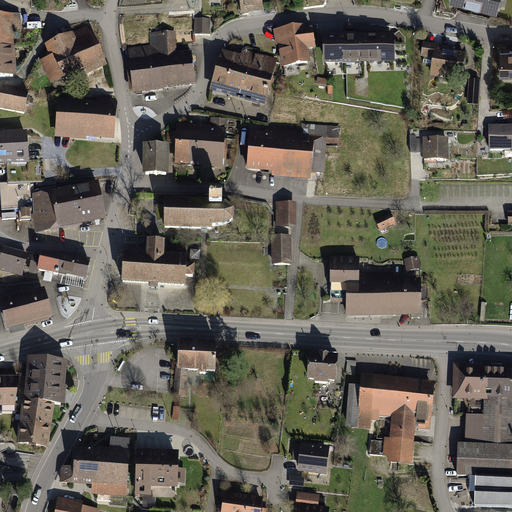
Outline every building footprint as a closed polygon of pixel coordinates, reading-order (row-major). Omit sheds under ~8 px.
[(257,0),(234,0),(237,19),(260,15),(257,0)] [(497,0),(447,0),(447,6),(494,17),(497,0)] [(21,11),(0,12),(0,77),(18,76),(16,42),(22,42),(21,11)] [(211,21),(194,20),(193,38),(210,38),(211,21)] [(52,57),(42,62),(54,87),(68,80),(70,84),(109,66),(90,25),(47,45),(52,57)] [(279,46),(284,69),(312,65),(310,51),(317,50),(314,30),(306,31),(305,26),(275,31),(277,47),(279,46)] [(151,47),(130,50),(136,96),(192,88),(189,56),(176,58),(176,33),(151,35),(151,47)] [(359,36),(318,37),(320,68),(390,66),(389,39),(359,40),(359,36)] [(466,51),(422,45),(419,60),(430,62),(428,78),(447,80),(448,75),(462,78),(466,51)] [(269,99),(279,60),(243,51),(242,56),(224,51),(215,85),(269,99)] [(511,53),(496,53),(496,75),(511,74),(511,53)] [(34,93),(5,88),(1,110),(30,116),(34,93)] [(121,105),(60,100),(57,136),(118,141),(121,105)] [(226,130),(177,127),(174,164),(224,167),(226,130)] [(511,127),(487,127),(487,153),(511,153),(511,161),(511,127)] [(24,134),(0,135),(0,166),(27,164),(24,134)] [(445,140),(422,140),(422,163),(445,164),(445,140)] [(312,146),(247,142),(245,174),(271,175),(270,180),(310,182),(312,146)] [(169,149),(144,149),(143,178),(169,179),(169,149)] [(102,182),(33,194),(39,231),(108,219),(102,182)] [(211,201),(165,200),(165,230),(214,232),(214,228),(227,228),(236,222),(236,211),(226,203),(226,197),(212,196),(211,201)] [(294,205),(275,205),(275,232),(294,231),(294,205)] [(389,215),(373,223),(378,234),(394,227),(389,215)] [(290,238),(269,238),(269,268),(290,268),(290,238)] [(149,255),(125,255),(124,285),(187,287),(189,257),(167,256),(167,242),(149,241),(149,255)] [(7,248),(1,270),(24,276),(29,254),(7,248)] [(45,270),(90,278),(94,259),(46,250),(44,259),(34,257),(31,275),(43,277),(45,270)] [(359,260),(328,260),(328,287),(343,287),(344,319),(420,318),(419,276),(359,276),(359,260)] [(1,303),(8,332),(53,320),(46,292),(1,303)] [(218,347),(178,345),(176,373),(216,376),(218,347)] [(312,355),(310,381),(339,384),(341,357),(312,355)] [(63,364),(31,361),(27,399),(24,399),(20,444),(46,447),(50,403),(62,405),(63,389),(61,389),(63,364)] [(511,367),(452,366),(451,400),(485,402),(484,420),(467,419),(466,449),(456,448),(455,481),(471,482),(511,482),(511,367)] [(19,377),(0,376),(0,402),(15,403),(19,377)] [(389,466),(414,468),(418,426),(433,428),(436,383),(364,377),(363,387),(360,429),(372,430),(372,421),(380,421),(380,417),(394,418),(392,440),(386,440),(384,459),(390,460),(389,466)] [(347,428),(360,429),(363,387),(351,386),(347,428)] [(331,448),(303,445),(299,474),(328,477),(331,448)] [(132,450),(80,447),(79,467),(64,466),(63,483),(95,485),(94,495),(129,497),(132,450)] [(184,452),(139,450),(137,495),(154,496),(154,487),(182,489),(184,452)] [(511,511),(511,482),(471,482),(471,511),(511,511)] [(264,511),(266,497),(227,492),(224,511),(264,511)] [(322,495),(299,492),(297,509),(303,510),(302,511),(332,511),(333,508),(321,506),(322,495)] [(101,511),(102,508),(56,501),(53,511),(101,511)]
